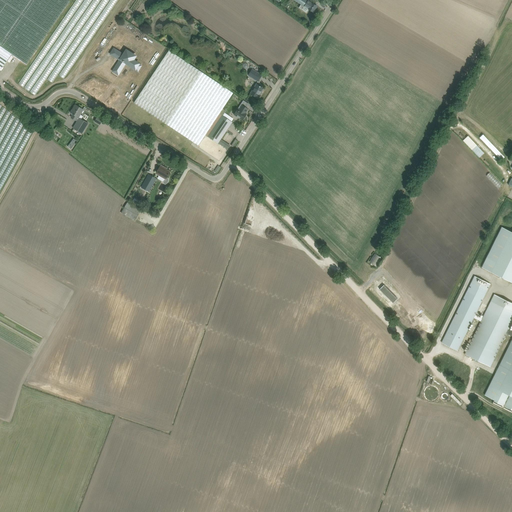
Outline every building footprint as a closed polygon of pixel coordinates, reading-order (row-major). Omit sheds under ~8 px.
[(70,1),(69,0),(0,0),(0,70),(12,54),(26,64),(70,1)] [(277,74),(283,64),(188,0),(187,0),(186,2),(207,16),(206,17),(244,44),(242,47),(240,45),(238,47),(277,74)] [(304,6),(302,10),(306,13),(308,9),(309,9),(313,12),(317,6),(310,2),(308,0),(304,6)] [(114,48),(111,53),(117,56),(116,57),(117,57),(117,56),(121,58),(118,64),(115,67),(116,67),(115,69),(119,71),(120,70),(121,71),(120,71),(121,71),(126,63),(130,66),(131,64),(137,67),(140,63),(134,60),(134,59),(135,59),(136,57),(135,57),(135,56),(126,50),(125,51),(123,54),(114,48)] [(232,122),(222,116),(226,111),(223,109),(233,93),(229,90),(169,50),(137,98),(134,103),(198,145),(205,135),(218,143),(228,149),(230,145),(221,139),(232,122)] [(262,75),(258,73),(252,69),(248,75),(254,79),(258,82),(262,75)] [(262,88),(258,85),(256,84),(250,94),(257,98),(259,95),(259,94),(262,88)] [(133,86),(127,98),(130,100),(137,88),(133,86)] [(75,105),(70,113),(73,114),(70,118),(75,121),(76,120),(77,121),(73,128),(75,129),(81,134),(86,126),(88,123),(79,117),(83,110),(75,105)] [(246,114),(245,113),(248,109),(242,105),(239,109),(238,108),(234,115),(242,120),(246,114)] [(95,119),(94,121),(100,125),(101,123),(103,120),(97,116),(95,119)] [(465,137),(468,134),(463,129),(458,134),(465,141),(467,139),(465,137)] [(504,161),(506,158),(485,135),(483,137),(504,161)] [(465,141),(473,150),(478,145),(470,137),(465,141)] [(200,163),(204,165),(209,158),(205,155),(200,163)] [(209,160),(205,166),(209,169),(214,163),(209,160)] [(167,178),(166,178),(170,172),(164,168),(165,167),(160,164),(156,172),(165,178),(163,181),(163,183),(165,184),(166,184),(167,183),(167,182),(168,181),(168,180),(168,179),(168,178),(167,178)] [(148,174),(141,187),(149,191),(156,179),(148,174)] [(134,221),(141,210),(127,202),(121,213),(134,221)] [(511,232),(501,227),(481,267),(511,282),(511,232)] [(374,254),(369,261),(374,265),(379,257),(374,254)] [(471,283),(442,342),(457,350),(473,318),(481,321),(465,354),(490,366),(506,334),(508,331),(508,330),(511,322),(511,303),(494,294),(491,301),(482,318),(475,315),(487,291),(490,285),(474,277),(471,283)] [(383,283),(379,287),(392,301),(397,296),(383,283)] [(511,339),(484,396),(511,410),(511,332),(508,331),(506,334),(511,336),(511,339)]
